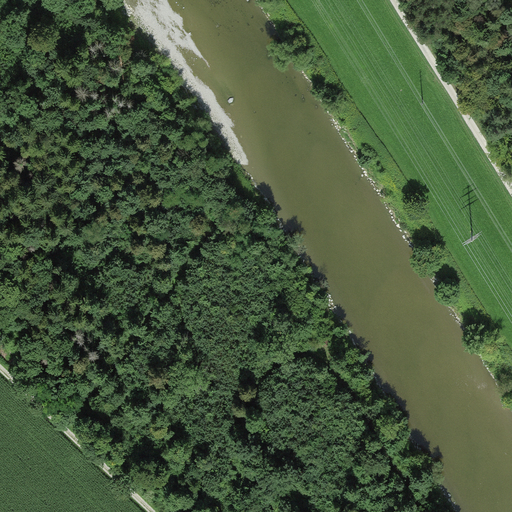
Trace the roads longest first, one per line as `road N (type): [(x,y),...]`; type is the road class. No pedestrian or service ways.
road 1 (track): [(394,0),(511,191)]
road 2 (track): [(0,368),(150,511)]
